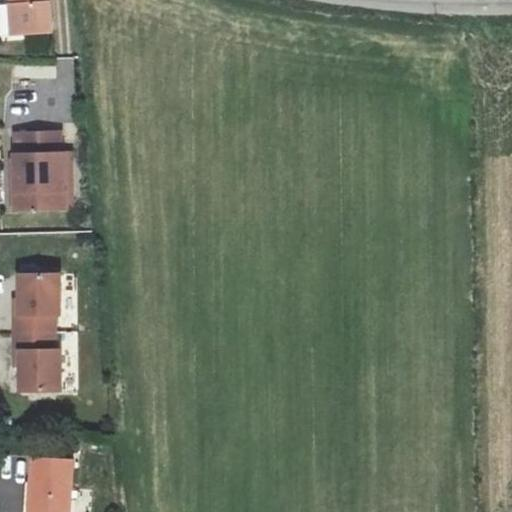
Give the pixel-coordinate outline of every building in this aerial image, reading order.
[(49,0),(9,0),(10,2),(4,2),(6,33),(51,29),(49,0)] [(59,131),(13,132),(15,207),(69,206),(68,152),(59,152),(59,131)] [(60,273),(21,274),(21,299),(21,312),(15,312),(15,331),(55,331),(54,313),(60,313),(60,273)] [(55,331),(15,331),(15,350),(21,350),(21,364),(21,389),(61,389),(60,349),(55,349),(55,331)] [(29,454),(27,511),(36,511),(71,511),(73,456),(29,454)]
